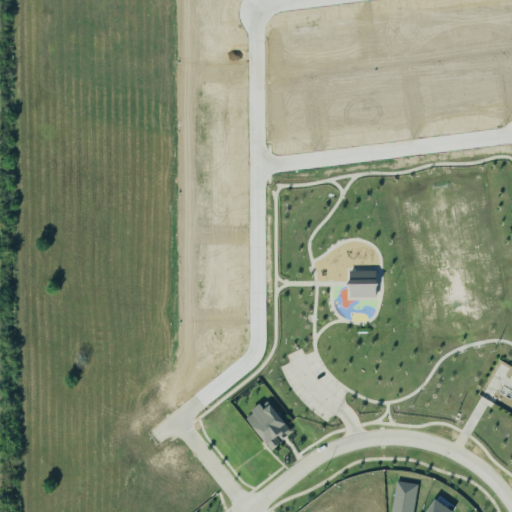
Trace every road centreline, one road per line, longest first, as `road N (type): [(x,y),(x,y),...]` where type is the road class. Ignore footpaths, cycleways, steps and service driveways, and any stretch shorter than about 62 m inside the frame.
road 1 (residential): [(154,438),(243,364),(255,339),(252,21),(265,6),(311,0)]
road 2 (tertiary): [(511,500),(453,451),(381,436),(314,458),(249,509)]
road 3 (residential): [(511,137),(252,161)]
